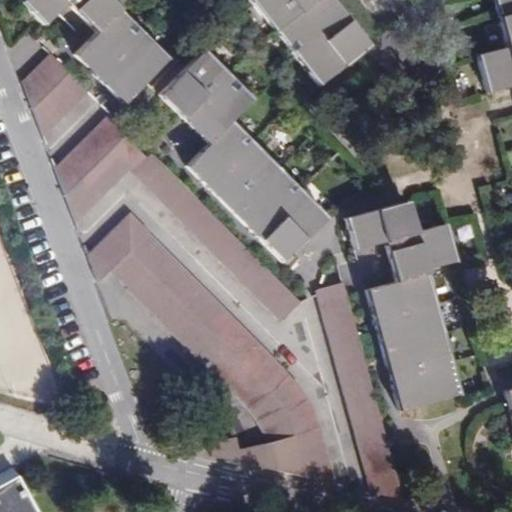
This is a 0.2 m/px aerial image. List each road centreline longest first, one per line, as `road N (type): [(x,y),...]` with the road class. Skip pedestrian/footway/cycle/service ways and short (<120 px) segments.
road 1 (residential): [(135,460),(138,450),(0,69)]
road 2 (residential): [(345,511),(188,474)]
